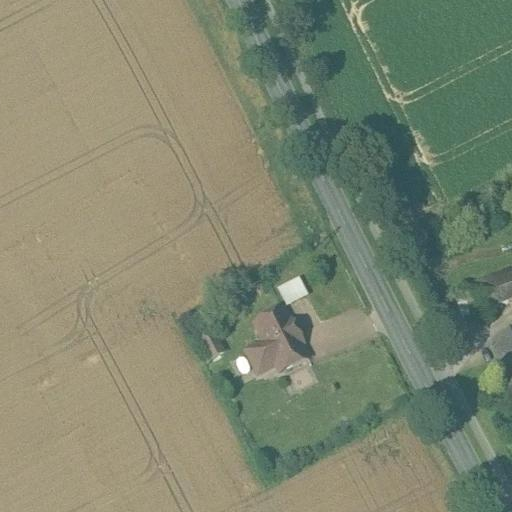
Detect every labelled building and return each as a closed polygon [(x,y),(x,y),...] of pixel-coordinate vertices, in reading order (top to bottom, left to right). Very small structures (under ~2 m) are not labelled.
[(511,270),(493,278),(504,306),(511,303),(511,270)] [(493,278),(451,294),(462,323),(504,306),(493,278)] [(286,308),(307,298),(301,287),(281,298),(286,308)] [(288,325),(283,314),(254,328),(263,346),(246,355),(258,379),(275,370),(279,378),(308,364),(301,350),(303,349),(291,324),(288,325)] [(212,334),(197,342),(205,358),(220,350),(212,334)] [(511,338),(490,348),(511,398),(511,338)]
